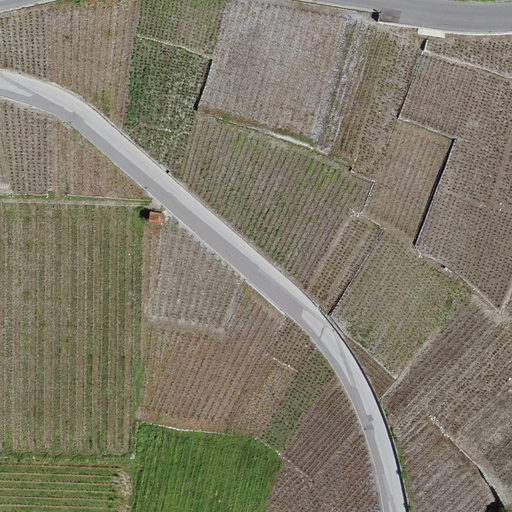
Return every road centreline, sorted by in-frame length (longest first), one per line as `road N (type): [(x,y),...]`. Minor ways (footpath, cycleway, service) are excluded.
road 1 (tertiary): [(393,511),(364,404),(331,346),(113,142),(67,107),(0,81)]
road 2 (tertiary): [(359,0),(438,15),(511,17)]
